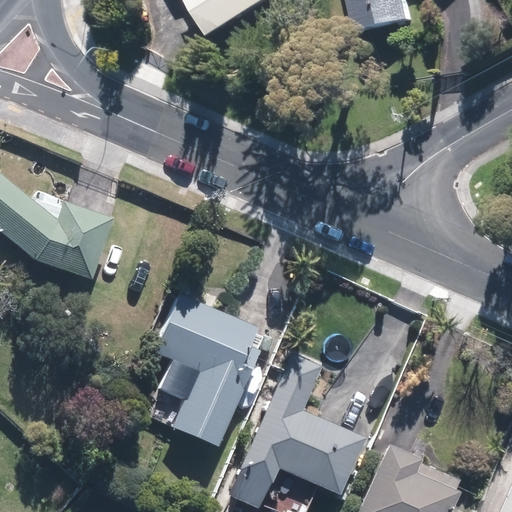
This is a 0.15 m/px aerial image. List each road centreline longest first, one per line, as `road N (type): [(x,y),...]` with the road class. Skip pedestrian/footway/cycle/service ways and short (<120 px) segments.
road 1 (residential): [(368,219),(116,107)]
road 2 (residential): [(511,113),(405,174),(368,219)]
road 3 (residential): [(511,282),(368,219)]
road 4 (residential): [(46,0),(77,62),(116,107)]
road 5 (residential): [(116,107),(0,77)]
